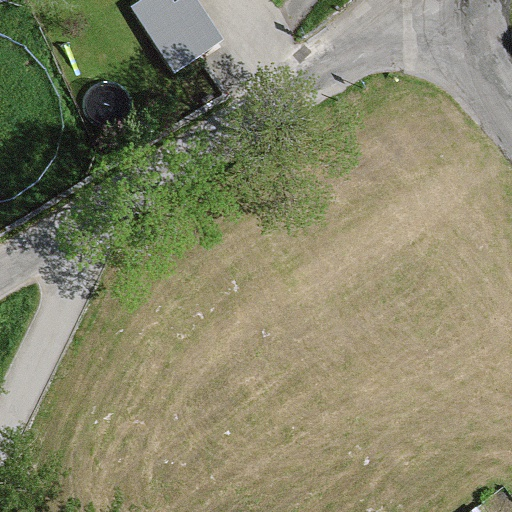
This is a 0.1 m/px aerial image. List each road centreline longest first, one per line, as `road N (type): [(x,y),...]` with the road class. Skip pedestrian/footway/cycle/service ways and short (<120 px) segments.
road 1 (unclassified): [(382,0),(0,268)]
road 2 (residential): [(411,0),(511,120)]
